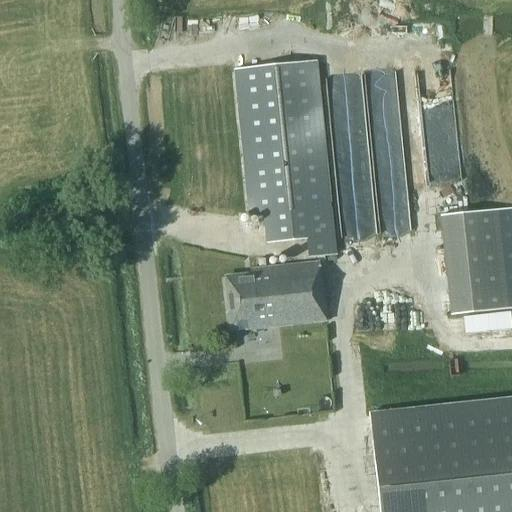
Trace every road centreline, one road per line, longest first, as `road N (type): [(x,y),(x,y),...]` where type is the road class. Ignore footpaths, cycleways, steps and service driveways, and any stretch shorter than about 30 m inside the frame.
road 1 (unclassified): [(176,511),(119,0)]
road 2 (track): [(417,278),(448,342),(511,346)]
